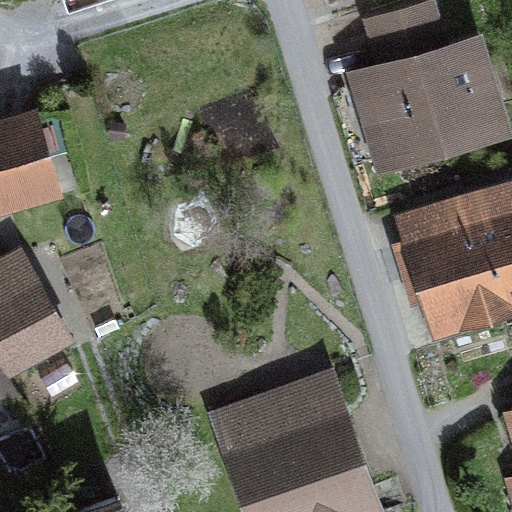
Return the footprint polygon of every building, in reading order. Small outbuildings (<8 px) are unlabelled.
[(368,79),(391,154),(492,123),(468,48),(445,55),(430,7),(372,24),(382,56),(393,53),(398,70),(368,79)] [(368,79),(355,83),(378,158),(391,154),(368,79)] [(0,202),(71,182),(69,178),(58,182),(40,121),(52,117),(51,114),(0,128),(0,202)] [(58,182),(69,178),(52,117),(40,121),(58,182)] [(423,274),(440,326),(502,307),(511,304),(511,183),(429,209),(436,233),(404,243),(398,245),(409,279),(423,274)] [(404,243),(436,233),(429,209),(397,219),(404,243)] [(70,354),(61,339),(70,334),(24,254),(0,267),(0,358),(7,371),(30,358),(38,372),(70,354)] [(508,325),(511,323),(511,304),(502,307),(508,325)] [(0,395),(9,396),(18,392),(4,371),(0,371),(0,395)] [(283,422),(340,402),(329,373),(273,394),(283,422)] [(216,414),(251,511),(379,511),(340,402),(283,422),(273,394),(216,414)] [(123,511),(118,496),(74,511),(123,511)]
